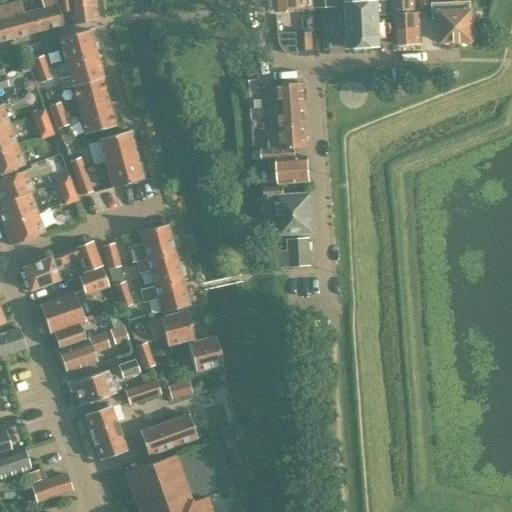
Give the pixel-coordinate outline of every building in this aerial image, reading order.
[(33,11),(38,31),(62,24),(55,0),(40,0),(42,9),(33,11)] [(59,0),(61,12),(70,11),(72,25),(94,20),(91,0),(59,0)] [(274,0),(276,11),(303,8),(304,8),(304,3),(300,3),(299,0),(274,0)] [(391,0),(390,0),(377,1),(377,2),(346,3),(348,47),(351,47),(354,50),(361,50),(364,46),(380,45),(379,38),(385,38),(384,21),(378,22),(378,15),(392,15),(391,0)] [(392,0),(393,15),(394,45),(420,43),(419,13),(412,14),(411,10),(415,10),(414,0),(392,0)] [(433,19),(441,19),(442,42),(458,42),(461,44),(468,44),(470,41),(472,41),(471,24),(474,22),(474,15),(471,13),(471,11),(470,1),(435,3),(432,3),(433,13),(433,19)] [(15,37),(38,31),(33,11),(23,14),(20,2),(6,5),(15,37)] [(0,41),(15,37),(6,5),(0,6),(0,41)] [(64,62),(95,54),(89,30),(58,38),(64,62)] [(295,30),(278,30),(278,36),(279,44),(283,50),(289,55),(296,56),(296,52),(295,30)] [(312,32),(298,34),(300,50),(300,51),(314,49),(312,32)] [(95,54),(64,62),(69,77),(60,80),(62,89),(71,86),(102,78),(95,54)] [(36,71),(46,68),(42,56),(32,60),(36,71)] [(50,78),(46,68),(36,71),(40,82),(50,78)] [(108,102),(102,78),(71,86),(77,110),(108,102)] [(303,84),(269,86),(270,107),(304,105),(303,84)] [(115,126),(108,102),(77,110),(84,134),(115,126)] [(53,118),(63,114),(59,103),(49,107),(53,118)] [(0,104),(0,128),(9,125),(1,104),(0,104)] [(304,105),(270,107),(271,128),(281,127),(281,128),(306,126),(304,105)] [(46,117),(44,110),(31,114),(33,122),(46,117)] [(67,125),(63,114),(53,118),(57,129),(67,125)] [(49,125),(46,117),(33,122),(36,130),(49,125)] [(0,128),(0,151),(16,145),(9,125),(0,128)] [(40,139),(53,135),(49,125),(36,130),(40,139)] [(271,150),(262,151),(262,159),(271,159),(295,157),(295,154),(307,154),(306,126),(281,128),(281,127),(271,128),(265,128),(266,141),(270,141),(271,150)] [(104,164),(135,155),(129,131),(98,139),(104,164)] [(16,145),(0,151),(0,174),(24,166),(16,145)] [(142,179),(135,155),(104,164),(111,188),(142,179)] [(295,157),(271,159),(272,181),(279,181),(279,184),(309,182),(307,157),(296,158),(295,157)] [(79,158),(69,162),(73,173),(83,169),(79,158)] [(83,169),(73,173),(82,197),(91,194),(83,169)] [(0,202),(29,193),(33,191),(25,170),(0,179),(0,202)] [(67,176),(55,180),(58,189),(71,184),(67,176)] [(71,184),(58,189),(61,197),(74,193),(71,184)] [(263,188),(264,197),(283,196),(283,186),(263,188)] [(36,213),(29,193),(0,202),(0,218),(2,225),(36,213)] [(74,193),(61,197),(64,205),(76,201),(74,193)] [(310,194),(270,198),(271,213),(279,212),(280,219),(276,220),(277,235),(302,233),(301,228),(312,227),(310,194)] [(36,213),(2,225),(10,246),(44,233),(36,213)] [(141,241),(128,245),(133,263),(135,263),(146,260),(174,252),(166,225),(138,232),(141,241)] [(289,266),(303,265),(310,265),(309,239),(288,241),(289,266)] [(82,273),(101,266),(91,242),(73,249),(82,273)] [(108,270),(119,267),(113,244),(101,247),(108,270)] [(53,268),(73,261),(69,251),(21,269),(29,291),(57,280),(53,268)] [(146,260),(135,263),(138,274),(149,271),(153,287),(181,279),(174,252),(146,260)] [(99,268),(76,276),(83,295),(106,287),(99,268)] [(153,287),(140,290),(144,303),(157,300),(161,314),(188,306),(181,279),(153,287)] [(118,297),(127,294),(123,283),(113,286),(118,297)] [(48,334),(83,322),(73,293),(38,305),(48,334)] [(131,305),(127,294),(118,297),(122,308),(131,305)] [(158,319),(147,322),(151,338),(163,335),(166,346),(194,339),(186,311),(158,319)] [(93,353),(108,348),(103,333),(87,339),(88,342),(85,343),(79,325),(53,334),(58,349),(61,347),(63,351),(59,352),(66,372),(96,362),(93,353)] [(114,343),(126,339),(122,327),(110,331),(114,343)] [(0,333),(0,355),(24,348),(17,329),(0,333)] [(194,372),(222,365),(215,337),(187,344),(194,372)] [(135,347),(139,358),(149,354),(145,343),(135,347)] [(149,354),(139,358),(143,369),(153,365),(149,354)] [(122,378),(138,372),(134,361),(118,367),(122,378)] [(80,406),(114,394),(106,371),(72,383),(80,406)] [(129,404),(159,394),(155,381),(125,391),(129,404)] [(179,385),(166,389),(169,401),(183,397),(179,385)] [(99,460),(126,451),(110,406),(83,415),(99,460)] [(147,456),(196,438),(187,414),(139,432),(147,456)] [(5,431),(0,432),(0,452),(10,449),(5,431)] [(240,511),(215,441),(124,473),(138,511),(240,511)] [(22,449),(0,456),(0,477),(29,468),(22,449)] [(30,484),(42,480),(43,480),(39,470),(38,470),(26,474),(30,484)] [(70,491),(64,475),(41,483),(47,500),(70,491)]
